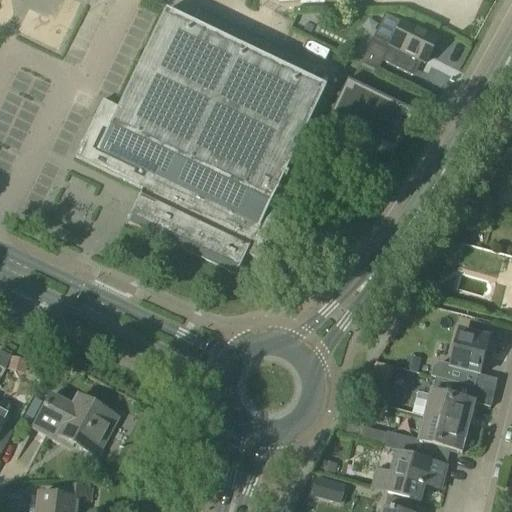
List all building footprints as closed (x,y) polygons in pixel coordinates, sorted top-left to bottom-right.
[(163,13),(117,109),(102,102),(74,159),(141,192),(125,224),(235,276),(245,255),(260,263),(298,184),(283,176),(324,91),(310,84),(318,68),(317,67),(316,68),(198,12),(199,11),(198,10),(190,27),(163,13)] [(436,41),(400,23),(381,62),(410,76),(417,61),(424,65),(436,41)] [(346,82),(323,130),(391,162),(414,114),(346,82)] [(495,394),(498,381),(481,376),(492,331),(471,325),(469,333),(462,332),(453,364),(443,362),(435,366),(433,377),(457,383),(456,384),(495,394)] [(427,418),(469,430),(475,405),(491,409),(495,394),(456,384),(453,397),(434,392),(427,418)] [(32,430),(61,446),(63,442),(96,459),(114,426),(99,418),(102,412),(86,404),(83,409),(74,404),(71,410),(49,398),(32,430)] [(41,403),(34,399),(21,422),(29,426),(41,403)] [(0,409),(0,457),(13,434),(2,428),(9,415),(0,409)] [(469,430),(427,418),(421,442),(415,440),(412,455),(448,464),(451,450),(463,453),(469,430)] [(364,428),(361,441),(398,449),(401,436),(364,428)] [(404,457),(399,478),(393,477),(379,473),(375,490),(389,493),(421,502),(426,486),(441,490),(447,468),(404,457)] [(315,480),(310,498),(340,506),(344,488),(315,480)] [(81,511),(83,502),(89,503),(90,491),(65,488),(63,499),(38,497),(37,500),(31,499),(29,511),(81,511)] [(142,494),(137,506),(150,511),(156,511),(161,502),(142,494)] [(389,499),(385,511),(401,511),(404,503),(389,499)]
